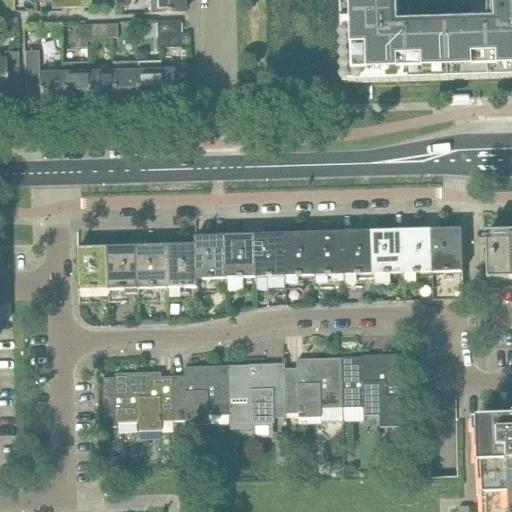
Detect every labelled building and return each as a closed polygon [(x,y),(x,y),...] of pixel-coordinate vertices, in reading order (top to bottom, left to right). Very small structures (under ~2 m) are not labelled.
[(13,12),(12,0),(0,0),(0,2),(0,12),(13,12)] [(51,0),(51,9),(63,9),(63,0),(51,0)] [(74,0),(63,0),(63,9),(75,9),(74,0)] [(78,0),(79,9),(91,8),(90,0),(78,0)] [(184,13),(183,0),(149,0),(150,14),(184,13)] [(511,0),(341,0),(344,73),(357,73),(357,74),(357,78),(357,86),(367,85),(369,85),(511,80),(511,0)] [(16,19),(0,19),(0,31),(17,31),(16,19)] [(180,21),(156,22),(157,49),(181,48),(180,21)] [(94,39),(105,39),(105,25),(93,26),(94,39)] [(117,25),(105,25),(105,39),(117,39),(117,25)] [(90,39),(89,26),(77,26),(78,40),(90,39)] [(189,48),(181,48),(182,70),(160,71),(161,107),(186,106),(185,70),(190,70),(189,48)] [(38,110),(64,110),(62,74),(38,75),(38,52),(24,53),(25,95),(38,95),(38,110)] [(0,95),(6,95),(6,94),(19,93),(17,53),(3,53),(4,60),(0,59),(0,95)] [(160,71),(160,61),(135,62),(136,107),(161,107),(160,71)] [(112,108),(136,107),(135,62),(111,63),(112,72),(112,108)] [(87,64),(63,64),(63,74),(62,74),(64,110),(88,109),(87,73),(88,73),(87,64)] [(88,109),(112,108),(112,72),(107,73),(88,73),(87,73),(88,109)] [(433,301),(463,300),(461,230),(431,231),(433,278),(433,301)] [(403,279),(433,278),(431,231),(402,232),(403,279)] [(344,280),(374,280),(372,232),(343,233),(344,280)] [(374,280),(403,279),(402,232),(372,232),(374,280)] [(511,232),(487,233),(488,280),(511,279),(511,232)] [(315,281),(344,280),(343,233),(313,234),(315,281)] [(285,282),(315,281),(313,234),(284,235),(285,282)] [(284,235),(254,236),(256,283),(256,293),(268,293),(267,283),(285,282),(284,235)] [(226,284),(256,283),(254,236),(225,237),(226,284)] [(197,285),(198,285),(226,284),(225,237),(195,238),(196,245),(197,285)] [(198,292),(198,285),(197,285),(196,245),(166,246),(168,293),(198,292)] [(137,247),(138,294),(168,293),(166,246),(137,247)] [(137,247),(107,248),(109,295),(138,294),(137,247)] [(79,296),(109,295),(107,248),(77,249),(79,296)] [(386,358),(341,359),(342,408),(363,408),(363,417),(379,417),(380,429),(399,428),(398,362),(386,362),(386,358)] [(296,369),(285,370),(286,414),(298,413),(298,418),(321,418),(321,422),(342,421),(342,408),(341,359),(296,361),(296,369)] [(273,366),(228,367),(230,415),(230,429),(233,429),(251,429),(251,423),(272,423),(274,423),(274,420),(274,414),(286,414),(285,370),(273,370),(273,366)] [(184,377),(172,377),(173,421),(186,421),(186,425),(209,425),(208,416),(229,415),(228,367),(184,368),(184,377)] [(161,421),(173,421),(172,377),(161,378),(161,373),(115,375),(115,379),(102,379),(104,428),(118,428),(118,423),(138,422),(139,431),(161,430),(161,421)] [(487,462),(488,492),(488,493),(492,493),(492,504),(490,504),(490,511),(511,511),(511,427),(483,429),(484,462),(487,462)] [(458,511),(459,508),(458,499),(458,477),(445,478),(429,478),(207,485),(207,511),(458,511)]
